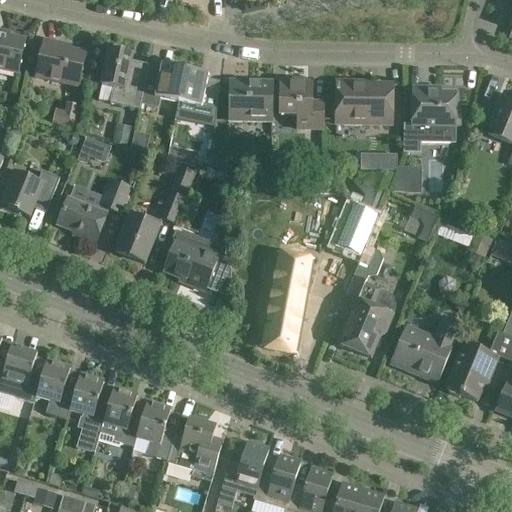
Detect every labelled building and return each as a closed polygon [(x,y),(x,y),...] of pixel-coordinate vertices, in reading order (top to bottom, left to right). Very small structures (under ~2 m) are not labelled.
[(9,34),(0,31),(0,71),(18,75),(25,42),(8,38),(9,34)] [(71,47),(44,41),(39,61),(35,79),(78,88),(82,75),(86,55),(70,52),(71,47)] [(149,68),(135,65),(133,71),(129,70),(132,57),(125,55),(126,52),(124,50),(115,48),(112,49),(112,52),(109,52),(101,88),(113,90),(109,105),(139,112),(140,106),(147,73),(148,72),(149,68)] [(185,72),(186,69),(183,66),(177,68),(177,70),(161,67),(159,76),(147,73),(140,106),(158,110),(160,101),(178,105),(185,72)] [(185,72),(178,105),(196,109),(193,119),(215,124),(219,87),(218,87),(218,89),(206,86),(208,77),(185,72)] [(311,83),(280,82),(280,117),(297,117),(297,130),(323,131),(324,105),(310,104),(311,83)] [(251,83),(229,83),(229,103),(228,123),(271,124),(272,84),(271,84),(271,86),(251,86),(251,83)] [(363,84),(336,83),(335,120),(354,120),(354,126),(391,127),(392,90),(366,90),(363,84)] [(432,89),(412,89),(411,126),(403,126),(403,154),(419,155),(420,145),(454,145),(455,95),(432,95),(432,89)] [(511,154),(507,166),(511,167),(511,98),(503,95),(487,136),(511,146),(511,154)] [(31,104),(20,101),(17,114),(17,117),(28,119),(31,104)] [(131,129),(115,126),(112,144),(127,148),(131,129)] [(68,137),(66,142),(68,146),(72,148),(77,146),(78,142),(77,138),(72,136),(68,137)] [(86,140),(77,163),(85,166),(94,144),(86,140)] [(178,165),(181,152),(169,149),(167,161),(178,165)] [(210,159),(209,174),(225,178),(227,170),(222,162),(210,159)] [(385,159),(384,173),(397,173),(397,159),(385,159)] [(159,219),(174,225),(189,188),(196,170),(195,170),(193,175),(179,169),(159,219)] [(7,171),(1,185),(7,188),(13,173),(7,171)] [(399,171),(390,192),(406,192),(407,171),(399,171)] [(38,182),(14,172),(13,173),(7,188),(1,205),(15,211),(14,213),(29,219),(33,210),(45,215),(53,196),(59,180),(42,173),(38,182)] [(357,176),(354,185),(364,197),(373,175),(357,176)] [(132,190),(110,182),(99,208),(101,208),(121,216),(132,190)] [(64,208),(57,226),(80,235),(79,239),(95,246),(102,227),(107,217),(98,213),(101,208),(99,208),(97,207),(101,198),(74,187),(69,201),(67,201),(64,208)] [(416,238),(431,244),(442,216),(416,205),(411,217),(419,220),(421,225),(416,238)] [(223,207),(220,215),(230,219),(230,210),(223,207)] [(377,217),(353,207),(335,247),(360,258),(377,217)] [(159,229),(130,217),(115,254),(144,266),(152,247),(159,229)] [(465,233),(468,227),(443,217),(436,234),(460,245),(465,233)] [(468,227),(465,233),(473,237),(466,252),(484,260),(493,237),(468,227)] [(195,240),(175,232),(169,246),(173,248),(163,273),(191,285),(189,289),(205,294),(207,287),(227,294),(231,291),(231,266),(224,268),(216,265),(220,255),(205,248),(203,253),(192,248),(195,240)] [(507,245),(498,241),(490,259),(500,263),(507,245)] [(381,292),(364,285),(365,283),(367,279),(374,278),(381,261),(379,253),(365,248),(353,278),(352,280),(339,312),(350,316),(338,346),(371,360),(378,341),(382,343),(390,324),(393,317),(395,307),(393,299),(389,296),(381,292)] [(312,262),(277,255),(264,330),(260,349),(296,356),(299,336),(312,262)] [(511,311),(502,336),(511,339),(511,311)] [(462,325),(442,317),(433,340),(405,329),(398,347),(390,365),(411,374),(413,370),(437,381),(436,384),(438,385),(462,325)] [(0,347),(2,342),(0,341),(0,385),(11,348),(7,362),(0,360),(0,347)] [(445,390),(449,392),(448,394),(459,399),(460,397),(477,403),(487,378),(490,379),(498,359),(464,345),(445,390)] [(11,348),(0,385),(0,387),(2,381),(18,386),(14,400),(34,406),(36,399),(42,377),(47,362),(46,362),(42,376),(32,373),(37,356),(11,348)] [(511,359),(502,383),(508,385),(498,409),(511,414),(511,359)] [(45,416),(66,422),(69,413),(74,396),(63,393),(70,369),(47,362),(42,377),(36,399),(49,403),(45,416)] [(77,449),(95,454),(100,436),(108,407),(98,404),(104,383),(80,376),(69,413),(82,417),(79,430),(83,431),(77,449)] [(108,407),(100,436),(113,440),(112,443),(134,450),(136,440),(137,439),(147,404),(141,424),(130,421),(137,397),(113,390),(108,407)] [(147,404),(137,439),(136,440),(149,444),(146,457),(167,463),(169,457),(174,438),(164,435),(171,411),(147,404)] [(183,440),(174,438),(166,466),(192,473),(191,478),(210,483),(220,449),(210,447),(215,429),(189,421),(183,440)] [(228,466),(217,506),(231,510),(236,493),(253,498),(254,498),(259,479),(260,479),(269,451),(247,444),(239,470),(228,466)] [(285,511),(291,492),(292,492),(300,464),(279,457),(271,483),(260,479),(259,479),(254,498),(253,498),(252,502),(285,511)] [(321,511),(323,507),(323,508),(332,477),(311,470),(303,496),(292,492),(291,492),(285,511),(284,511),(321,511)] [(52,475),(48,486),(59,490),(61,483),(58,477),(52,475)] [(24,497),(27,487),(17,484),(14,494),(24,497)] [(321,511),(357,511),(363,492),(342,486),(335,511),(323,508),(323,507),(321,511)] [(37,490),(27,487),(24,497),(34,500),(37,490)] [(99,493),(85,488),(82,497),(87,498),(97,501),(99,493)] [(363,492),(357,511),(392,511),(395,505),(394,505),(392,511),(379,511),(384,498),(363,492)] [(119,500),(117,507),(121,508),(130,511),(132,503),(134,497),(121,493),(119,500)] [(58,511),(82,511),(85,504),(63,497),(58,511)]
